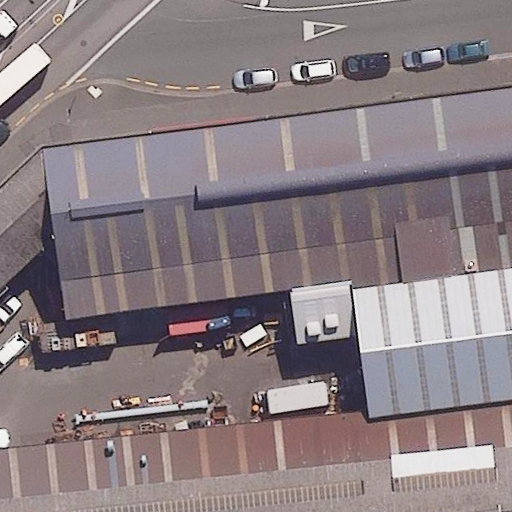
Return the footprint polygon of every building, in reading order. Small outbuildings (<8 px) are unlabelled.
[(511,75),(63,131),(77,238),(86,311),(358,278),(511,258),(511,75)] [(0,306),(77,238),(63,131),(0,191),(0,306)] [(511,258),(358,278),(374,407),(511,389),(511,258)] [(359,338),(353,287),(296,294),(303,346),(359,338)] [(511,511),(511,433),(0,496),(0,511),(511,511)]
